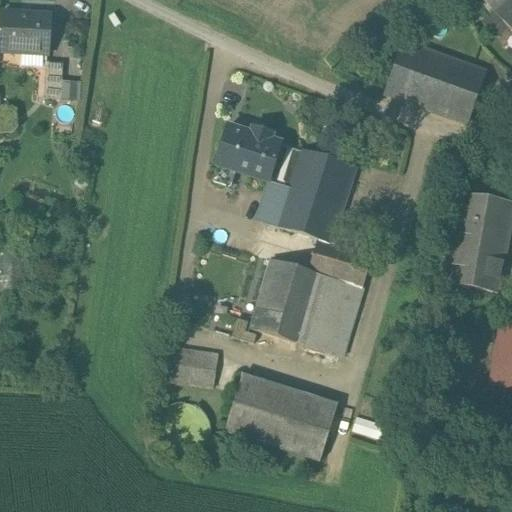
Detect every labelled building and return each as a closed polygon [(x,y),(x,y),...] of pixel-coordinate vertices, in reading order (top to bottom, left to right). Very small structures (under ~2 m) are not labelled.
[(506,5),(501,0),(485,0),(483,3),(494,15),(506,5)] [(511,0),(510,0),(506,5),(494,15),(511,34),(511,0)] [(50,17),(1,14),(0,27),(0,52),(47,56),(50,17)] [(486,73),(402,43),(383,97),(466,127),(486,73)] [(62,65),(45,64),(43,100),(60,101),(62,65)] [(279,145),(228,129),(216,166),(267,183),(273,165),(278,147),(279,145)] [(299,153),(278,147),(273,165),(293,171),(299,153)] [(354,169),(300,152),(293,171),(284,202),(275,228),(316,241),(330,245),(339,215),(354,169)] [(293,171),(273,165),(267,183),(273,185),(269,197),(284,202),(293,171)] [(511,205),(511,204),(461,195),(453,236),(444,285),(497,294),(511,205)] [(284,202),(269,197),(261,224),(275,228),(284,202)] [(355,219),(339,215),(330,245),(345,250),(355,219)] [(26,231),(0,230),(0,238),(0,312),(22,313),(26,231)] [(307,273),(269,261),(249,331),(250,331),(302,347),(322,281),(362,291),(372,257),(345,250),(330,245),(316,241),(307,273)] [(235,251),(210,333),(247,344),(250,331),(249,331),(269,261),(235,251)] [(362,291),(322,281),(302,347),(340,359),(362,291)] [(511,330),(501,329),(491,385),(511,388),(511,330)] [(217,357),(169,350),(164,383),(212,390),(217,357)] [(337,407),(241,376),(223,434),(319,464),(337,407)] [(207,442),(209,431),(207,421),(201,412),(192,406),(182,405),(171,407),(163,413),(157,422),(155,433),(158,443),(164,452),(172,457),(183,459),(193,457),(202,451),(207,442)]
